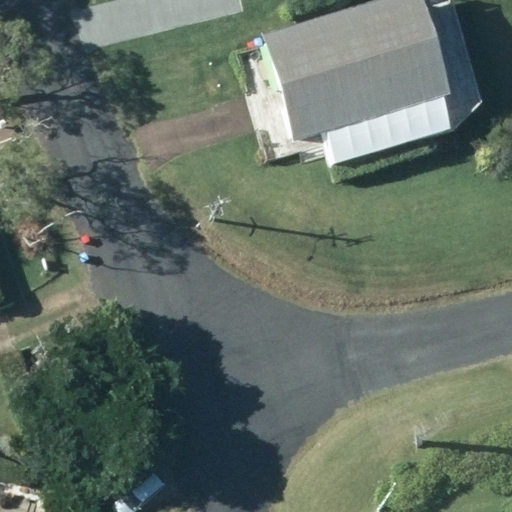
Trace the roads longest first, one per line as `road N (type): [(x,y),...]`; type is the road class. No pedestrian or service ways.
road 1 (residential): [(16,0),(133,250),(186,406)]
road 2 (residential): [(511,310),(186,406)]
